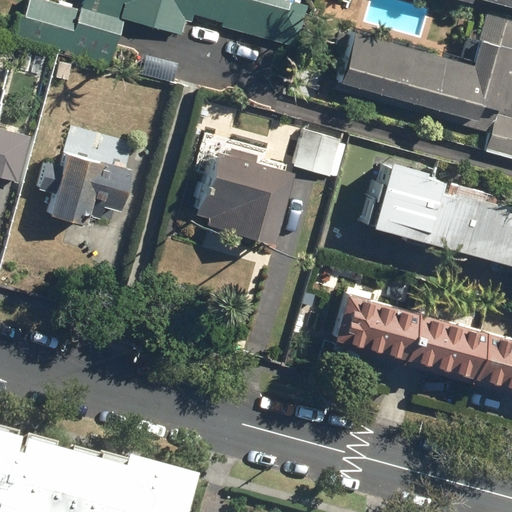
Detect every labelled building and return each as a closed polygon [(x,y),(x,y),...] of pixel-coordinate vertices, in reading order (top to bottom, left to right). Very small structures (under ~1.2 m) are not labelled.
[(84,0),(83,7),(60,0),(16,0),(7,32),(110,63),(124,18),(181,35),(187,16),(194,18),(196,11),(223,19),(222,24),(296,46),(309,2),(301,0),(84,0)] [(511,153),(511,115),(504,113),(508,101),(511,102),(511,19),(487,13),(475,60),(353,27),(337,87),(493,129),(488,147),(511,153)] [(346,133),(303,122),(293,163),(298,164),(336,173),(346,133)] [(0,172),(19,177),(30,132),(0,124),(0,172)] [(134,166),(71,146),(65,164),(47,159),(39,185),(54,189),(48,209),(88,221),(96,196),(122,204),(134,166)] [(290,166),(218,147),(202,208),(213,211),(211,222),(272,238),(290,166)] [(449,169),(394,154),(376,217),(511,254),(511,192),(461,178),(459,186),(445,182),(449,169)] [(366,187),(336,180),(322,239),(351,246),(366,187)] [(511,331),(343,288),(329,340),(511,386),(511,331)] [(0,511),(154,511),(159,497),(0,454),(0,511)]
